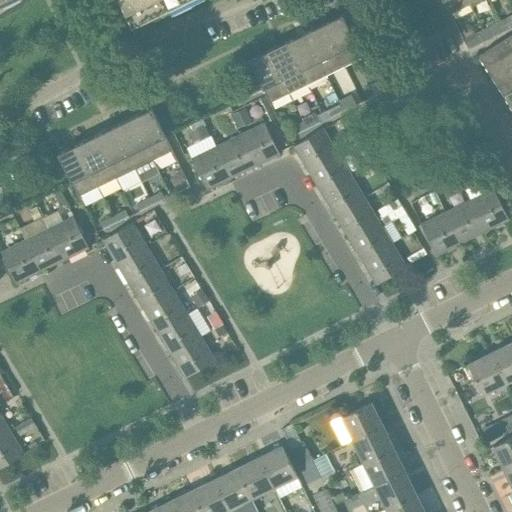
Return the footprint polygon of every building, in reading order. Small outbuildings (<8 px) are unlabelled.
[(120,0),(133,26),(152,17),(149,12),(173,0),(120,0)] [(444,0),(451,14),(470,4),(467,0),(444,0)] [(323,23),(344,65),(362,56),(363,59),(365,59),(343,13),(323,23)] [(511,14),(501,21),(506,32),(511,28),(511,14)] [(501,21),(483,29),(484,33),(488,41),(506,32),(501,21)] [(344,65),(323,23),(305,32),(326,74),(344,65)] [(307,83),(326,74),(305,32),(287,41),(307,83)] [(488,41),(484,33),(465,43),(469,50),(488,41)] [(490,76),(511,62),(511,34),(478,56),(479,58),(480,57),(491,75),(490,76)] [(269,50),(289,92),(307,83),(287,41),(269,50)] [(289,92),(269,50),(249,59),(272,105),(273,104),(272,101),(289,92)] [(502,95),(511,89),(511,62),(490,76),(491,77),(492,77),(503,94),(502,95)] [(382,93),(376,81),(363,87),(369,99),(382,93)] [(511,89),(502,95),(503,97),(504,96),(511,108),(511,89)] [(351,94),(339,100),(341,104),(344,111),(356,105),(351,94)] [(328,110),(332,117),(344,111),(341,104),(328,110)] [(150,108),(132,117),(153,159),(171,150),(172,153),(174,153),(152,107),(150,108)] [(246,108),(232,115),(238,128),(252,121),(246,108)] [(303,119),(304,122),(308,129),(320,123),(315,113),(303,119)] [(344,116),(339,119),(348,133),(352,130),(355,128),(347,115),(344,116)] [(114,125),(128,153),(135,168),(153,159),(132,117),(114,125)] [(308,129),(304,122),(292,128),(296,135),(308,129)] [(240,135),(255,165),(280,153),(265,123),(240,135)] [(135,168),(128,153),(114,125),(96,134),(116,177),(135,168)] [(189,134),(196,147),(212,139),(205,126),(189,134)] [(308,169),(337,152),(323,129),(294,146),(308,169)] [(77,143),(98,186),(116,177),(96,134),(77,143)] [(217,147),(231,177),(255,165),(240,135),(217,147)] [(98,186),(77,143),(58,153),(80,198),(82,198),(80,194),(98,186)] [(231,177),(217,147),(192,159),(207,189),(231,177)] [(337,152),(308,169),(322,192),(351,175),(337,152)] [(174,179),(176,185),(174,185),(178,193),(190,187),(182,169),(177,171),(174,179)] [(336,215),(365,198),(351,175),(322,192),(336,215)] [(459,179),(451,184),(455,192),(464,188),(459,179)] [(494,188),(470,200),(485,231),(509,219),(494,188)] [(435,190),(428,194),(431,199),(438,196),(435,190)] [(149,198),(153,205),(165,199),(162,192),(149,198)] [(63,195),(56,198),(63,211),(69,207),(63,195)] [(153,205),(149,198),(137,204),(140,211),(153,205)] [(349,238),(378,220),(365,198),(336,215),(349,238)] [(461,243),(485,231),(470,200),(446,212),(461,243)] [(37,206),(29,210),(34,222),(43,218),(37,206)] [(349,238),(363,261),(392,243),(382,227),(405,213),(401,207),(378,220),(349,238)] [(113,216),(116,223),(129,217),(125,210),(113,216)] [(436,255),(461,243),(446,212),(421,224),(436,255)] [(116,223),(113,216),(101,222),(104,229),(116,223)] [(74,217),(50,229),(64,259),(89,247),(74,217)] [(117,263),(146,246),(132,222),(103,240),(117,263)] [(64,259),(50,229),(26,240),(40,271),(64,259)] [(16,283),(40,271),(26,240),(1,252),(16,283)] [(406,266),(392,243),(363,261),(377,284),(406,266)] [(117,263),(131,286),(160,268),(146,246),(117,263)] [(407,256),(411,263),(426,254),(422,247),(407,256)] [(160,268),(131,286),(145,309),(173,291),(160,268)] [(191,297),(198,308),(209,300),(203,290),(191,297)] [(173,291),(145,309),(158,331),(187,314),(173,291)] [(187,314),(158,331),(172,354),(201,337),(187,314)] [(227,331),(222,324),(206,334),(208,337),(213,334),(216,338),(227,331)] [(215,360),(201,337),(172,354),(186,378),(215,360)] [(511,379),(511,342),(502,347),(501,346),(491,352),(506,382),(511,379)] [(483,394),(506,382),(491,352),(481,357),(481,358),(469,363),(468,364),(468,365),(469,365),(482,392),(482,393),(483,394)] [(341,417),(353,440),(384,425),(379,415),(378,415),(372,403),(373,403),(372,402),(371,402),(371,403),(343,416),(341,417)] [(509,432),(511,430),(511,413),(502,418),(509,432)] [(0,436),(10,431),(0,414),(0,436)] [(15,427),(20,436),(37,426),(31,418),(15,427)] [(300,467),(313,460),(304,442),(303,443),(293,423),(281,429),(300,467)] [(384,425),(353,440),(364,463),(394,448),(388,436),(389,436),(384,425)] [(0,467),(24,454),(10,431),(0,436),(0,467)] [(504,470),(511,465),(511,437),(494,446),(492,446),(493,448),(494,447),(500,459),(499,460),(504,470)] [(270,451),(259,456),(274,486),(297,474),(283,445),(282,446),(270,452),(270,451)] [(394,448),(364,463),(376,486),(406,471),(401,460),(400,460),(394,448)] [(237,468),(251,497),(274,486),(259,456),(249,461),(249,462),(237,468)] [(321,477),(313,460),(300,467),(308,483),(321,477)] [(251,497),(237,468),(225,474),(224,473),(214,478),(229,508),(251,497)] [(376,486),(387,509),(417,494),(410,481),(411,481),(406,471),(376,486)] [(192,490),(202,511),(230,511),(229,508),(214,478),(204,483),(204,484),(198,487),(192,490)] [(317,503),(321,511),(323,511),(336,506),(327,488),(313,494),(317,503)] [(169,500),(174,511),(202,511),(192,490),(180,496),(179,495),(169,500)] [(387,509),(388,511),(426,511),(423,505),(422,506),(417,494),(387,509)] [(174,511),(169,500),(158,506),(159,507),(147,511),(174,511)]
